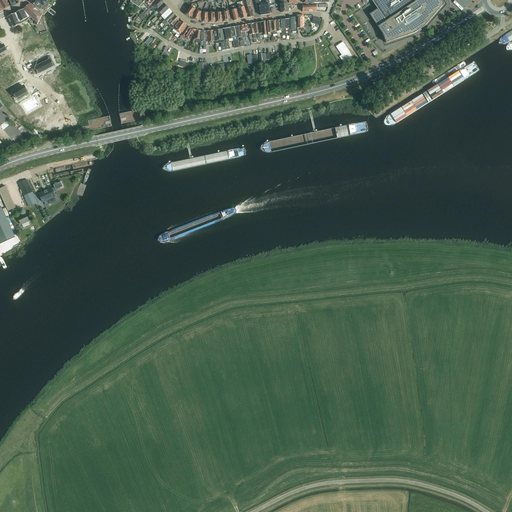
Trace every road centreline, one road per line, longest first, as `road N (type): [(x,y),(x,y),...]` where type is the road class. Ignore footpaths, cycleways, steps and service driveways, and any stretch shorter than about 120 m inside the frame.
road 1 (primary): [(0,166),(333,87),(453,26)]
road 2 (unclassified): [(258,511),(306,489),(403,481),(483,511)]
road 3 (residential): [(135,30),(207,56),(313,38),(326,14)]
road 4 (unclassified): [(371,111),(500,26)]
